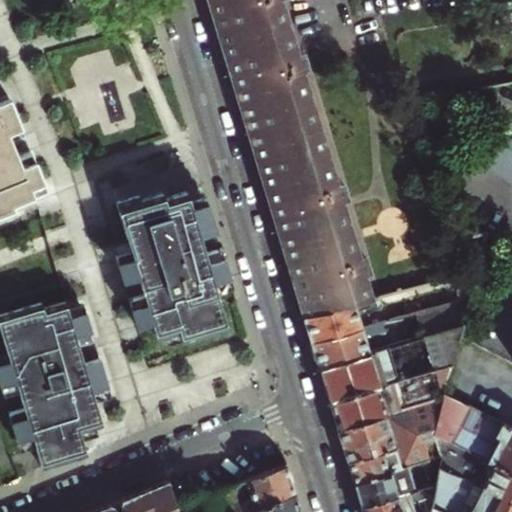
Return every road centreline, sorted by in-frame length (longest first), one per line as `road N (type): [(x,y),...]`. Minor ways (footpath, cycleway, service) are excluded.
road 1 (residential): [(176,0),(300,404)]
road 2 (residential): [(34,511),(300,404)]
